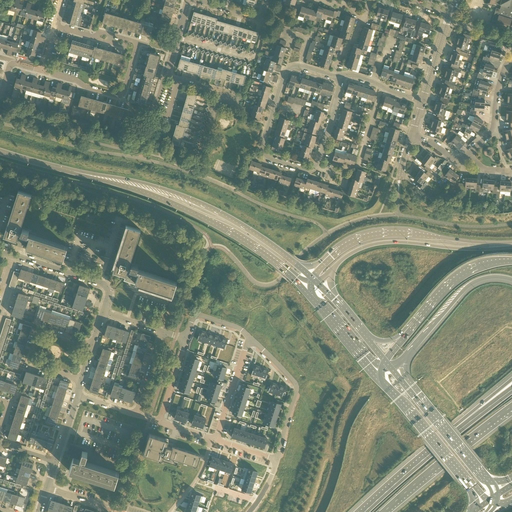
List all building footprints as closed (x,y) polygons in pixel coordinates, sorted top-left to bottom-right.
[(15,12),(18,0),(15,0),(15,3),(11,2),(9,10),(8,14),(14,16),(15,12)] [(22,7),(23,7),(23,5),(20,4),(20,0),(18,0),(15,12),(20,13),(21,13),(22,7)] [(511,0),(488,0),(487,4),(491,6),(491,4),(494,5),(495,4),(501,6),(500,9),(496,8),(491,23),(496,25),(497,22),(511,26),(511,0)] [(26,17),(30,4),(27,3),(26,8),(23,7),(22,7),(21,13),(20,13),(20,15),(26,17)] [(32,19),(34,10),(31,9),(32,4),(30,4),(26,17),(32,19)] [(37,20),(41,7),(39,6),(37,11),(34,10),(32,19),(37,20)] [(41,7),(37,20),(43,22),(46,14),(42,13),(44,8),(41,7)] [(304,18),(307,8),(301,7),(299,16),(304,18)] [(321,18),(324,9),(318,7),(317,12),(316,14),(316,16),(315,20),(320,22),(320,21),(321,18)] [(317,12),(312,10),(309,19),(315,21),(315,20),(316,16),(316,14),(317,12)] [(334,11),(334,12),(329,10),(326,19),(331,21),(333,17),(335,18),(337,12),(334,11)] [(354,24),(355,18),(351,17),(352,14),(346,12),(345,15),(346,16),(344,21),(354,24)] [(407,32),(411,19),(406,18),(402,30),(407,32)] [(79,27),(81,22),(69,19),(67,23),(79,27)] [(412,34),(411,37),(409,43),(412,43),(414,38),(416,31),(413,30),(416,21),(411,19),(407,32),(412,34)] [(352,29),(354,24),(344,21),(343,26),(352,29)] [(350,34),(352,29),(343,26),(341,31),(350,34)] [(365,28),(364,27),(362,33),(371,36),(373,30),(370,29),(365,28)] [(41,36),(42,33),(34,30),(32,36),(45,40),(46,38),(41,36)] [(349,39),(350,34),(341,31),(339,37),(344,38),(349,39)] [(370,41),(371,36),(362,33),(361,38),(370,41)] [(467,45),(469,39),(470,39),(471,36),(463,34),(465,35),(464,37),(458,36),(457,41),(466,44),(465,44),(467,45)] [(45,42),(45,40),(32,36),(30,42),(38,44),(39,41),(45,42)] [(332,41),(341,44),(343,39),(333,36),(332,41)] [(368,46),(370,41),(361,38),(359,43),(368,46)] [(9,56),(13,42),(7,40),(5,49),(8,50),(7,55),(9,56)] [(339,50),(341,44),(332,41),(330,46),(335,48),(339,50)] [(465,44),(466,44),(457,41),(455,47),(460,48),(459,51),(462,52),(468,54),(469,50),(467,49),(468,45),(467,45),(465,44)] [(21,46),(18,45),(19,44),(13,42),(9,56),(11,56),(13,51),(19,53),(21,46)] [(37,48),(38,44),(30,42),(29,48),(42,52),(43,49),(37,48)] [(285,48),(285,45),(279,43),(279,46),(277,45),(275,51),(284,54),(286,48),(285,48)] [(367,51),(368,46),(359,43),(358,48),(357,48),(362,50),(367,51)] [(490,43),(489,46),(487,52),(491,53),(500,56),(502,50),(495,48),(496,45),(490,43)] [(330,46),(326,45),(324,50),(333,53),(335,48),(330,46)] [(425,48),(424,47),(418,45),(416,45),(415,50),(424,53),(425,48)] [(358,48),(353,46),(351,52),(360,55),(362,50),(357,48),(358,48)] [(96,58),(99,48),(94,47),(92,57),(91,59),(91,60),(94,62),(95,58),(96,58)] [(41,54),(42,52),(29,48),(27,54),(30,55),(29,58),(34,59),(36,53),(41,54)] [(332,58),(333,53),(324,50),(322,55),(332,58)] [(468,54),(462,52),(459,51),(459,54),(451,52),(450,57),(458,60),(460,55),(467,57),(468,54)] [(359,60),(360,55),(351,52),(350,57),(359,60)] [(123,55),(116,53),(113,63),(118,65),(117,68),(120,69),(123,55)] [(498,61),(500,56),(491,53),(489,58),(483,56),(482,60),(488,61),(489,58),(498,61)] [(330,63),(332,58),(322,55),(321,60),(330,63)] [(420,64),(422,58),(413,55),(411,61),(413,61),(419,63),(420,64)] [(281,64),(283,59),(274,56),(272,61),(275,62),(281,64)] [(357,65),(359,60),(350,57),(348,62),(357,65)] [(453,64),(452,67),(456,68),(458,69),(461,61),(458,60),(450,57),(448,62),(453,64)] [(272,61),(266,59),(265,64),(276,68),(277,65),(275,65),(275,62),(272,61)] [(328,69),(330,63),(321,60),(319,66),(322,67),(322,68),(324,69),(324,67),(328,69)] [(488,64),(488,61),(482,60),(481,63),(480,68),(481,68),(493,72),(494,66),(488,64)] [(356,70),(357,65),(348,62),(346,67),(350,69),(350,70),(352,71),(353,69),(356,70)] [(275,71),(276,68),(265,64),(263,70),(272,72),(273,70),(275,71)] [(223,69),(222,69),(223,68),(218,67),(217,70),(215,79),(219,81),(220,79),(223,69)] [(446,68),(445,74),(453,76),(457,77),(458,73),(460,73),(461,70),(458,69),(456,68),(452,67),(451,70),(446,68)] [(386,79),(389,70),(383,68),(380,77),(386,79)] [(491,77),(493,72),(481,68),(479,73),(478,73),(477,76),(483,78),(485,75),(491,77)] [(271,75),(272,72),(263,70),(261,75),(273,78),(274,76),(271,75)] [(393,72),(394,73),(394,71),(389,70),(386,79),(391,80),(391,81),(393,72)] [(398,74),(394,73),(393,72),(391,81),(391,80),(390,82),(396,83),(398,74)] [(20,89),(24,75),(22,74),(20,80),(17,79),(14,87),(20,89)] [(401,85),(404,76),(398,74),(396,83),(401,85)] [(448,81),(447,84),(454,86),(455,83),(452,82),(453,76),(445,74),(443,79),(448,81)] [(26,92),(26,90),(29,82),(25,81),(26,76),(24,75),(20,89),(25,90),(24,92),(26,92)] [(144,75),(142,75),(141,79),(153,83),(154,78),(144,75)] [(272,81),(273,78),(261,75),(260,80),(269,83),(270,80),(272,81)] [(294,86),(297,77),(292,75),(290,79),(289,79),(288,81),(290,81),(289,84),(294,86)] [(414,85),(416,77),(414,76),(414,79),(409,77),(406,86),(411,88),(412,84),(414,85)] [(482,81),(483,78),(477,76),(476,79),(474,85),(475,85),(487,89),(489,83),(482,81)] [(32,92),(36,78),(34,78),(32,83),(29,82),(26,90),(32,92)] [(38,94),(40,85),(37,84),(38,79),(36,78),(32,92),(38,94)] [(44,95),(48,82),(45,81),(44,86),(40,85),(38,94),(44,95)] [(52,89),(49,88),(50,83),(48,82),(44,95),(50,97),(50,95),(52,89)] [(326,93),(329,84),(323,82),(322,85),(323,85),(321,92),(326,93)] [(56,97),(60,83),(58,83),(56,88),(53,87),(52,89),(50,95),(50,97),(49,99),(55,101),(56,97)] [(60,83),(56,97),(62,98),(65,90),(61,89),(63,84),(60,83)] [(351,94),(354,85),(349,83),(348,87),(346,87),(346,89),(347,89),(346,92),(351,94)] [(329,84),(326,93),(333,95),(334,90),(333,90),(334,86),(329,84)] [(453,90),(454,86),(447,84),(446,87),(441,85),(439,90),(448,93),(449,89),(453,90)] [(356,96),(359,86),(354,85),(351,94),(356,96)] [(486,94),(487,89),(475,85),(473,90),(472,95),(478,96),(479,92),(486,94)] [(74,93),(71,92),(72,87),(70,86),(68,91),(65,90),(62,98),(68,100),(69,97),(72,98),(74,93)] [(362,97),(365,88),(359,86),(356,96),(362,97)] [(367,99),(370,90),(365,88),(362,97),(367,99)] [(377,96),(374,95),(375,91),(370,90),(367,99),(372,100),(372,101),(375,102),(377,96)] [(443,97),(442,100),(448,102),(449,99),(446,98),(448,93),(439,90),(438,96),(443,97)] [(478,99),(478,96),(472,95),(471,99),(471,104),(475,105),(484,106),(485,100),(478,99)] [(146,104),(148,100),(135,96),(134,101),(136,101),(136,104),(143,107),(144,104),(146,104)] [(388,107),(391,98),(386,96),(384,100),(382,100),(380,106),(383,106),(383,105),(388,107)] [(395,102),(396,102),(396,100),(391,98),(388,107),(393,109),(395,102)] [(96,111),(99,101),(95,100),(92,110),(91,113),(95,114),(96,111)] [(447,105),(448,102),(442,100),(441,103),(436,101),(434,107),(443,110),(445,104),(447,105)] [(401,103),(396,102),(395,102),(393,109),(392,111),(398,113),(401,103)] [(401,103),(398,113),(403,114),(404,111),(405,112),(406,110),(405,109),(406,105),(401,103)] [(484,111),(484,106),(475,105),(474,110),(471,109),(470,112),(476,114),(477,111),(484,111)] [(439,117),(441,118),(445,119),(446,116),(445,116),(447,111),(443,110),(434,107),(432,112),(438,114),(437,117),(439,117)] [(132,114),(128,113),(129,110),(125,109),(121,121),(129,124),(132,114)] [(341,115),(353,119),(354,117),(351,116),(352,112),(343,109),(341,115)] [(259,118),(261,113),(253,110),(251,116),(251,118),(260,121),(261,118),(259,118)] [(314,116),(324,119),(324,116),(323,115),(324,113),(316,110),(314,116)] [(475,117),(476,114),(470,112),(469,115),(470,116),(467,119),(469,120),(481,126),(483,121),(475,117)] [(353,122),(353,119),(341,115),(339,121),(349,124),(349,121),(353,122)] [(323,121),(324,119),(314,116),(313,120),(308,119),(308,120),(320,124),(320,123),(321,123),(322,120),(323,121)] [(445,119),(441,118),(439,117),(438,120),(433,119),(431,124),(440,127),(441,122),(444,123),(445,119)] [(291,128),(293,122),(280,118),(278,124),(291,128)] [(318,129),(320,124),(308,120),(307,122),(310,123),(309,126),(318,129)] [(478,131),(481,126),(469,120),(466,125),(462,123),(461,126),(466,129),(470,131),(472,128),(478,131)] [(347,128),(349,124),(339,121),(337,127),(350,131),(350,129),(347,128)] [(290,130),(291,128),(278,124),(276,130),(286,133),(287,129),(290,130)] [(440,127),(431,124),(429,129),(441,133),(442,128),(440,127)] [(308,129),(305,128),(304,131),(317,135),(318,129),(309,126),(308,129)] [(350,132),(350,131),(337,127),(336,130),(335,130),(334,132),(344,135),(345,130),(350,132)] [(398,130),(392,128),(390,128),(389,133),(398,136),(400,130),(398,130)] [(286,133),(276,130),(274,136),(277,137),(285,139),(287,140),(288,137),(285,136),(286,133)] [(462,136),(464,134),(459,131),(457,134),(455,132),(451,137),(454,138),(450,143),(455,146),(462,136)] [(342,141),(344,135),(334,132),(333,135),(334,135),(334,138),(342,141)] [(305,140),(315,143),(317,137),(304,133),(303,136),(302,139),(305,140)] [(396,141),(398,136),(389,133),(387,138),(396,141)] [(468,145),(465,142),(467,140),(462,136),(455,146),(459,150),(463,145),(466,147),(468,145)] [(395,146),(396,141),(387,138),(386,143),(395,146)] [(305,140),(304,143),(301,143),(300,145),(302,146),(303,146),(311,148),(311,149),(313,149),(315,143),(305,140)] [(282,150),(283,144),(275,142),(273,147),(272,146),(271,149),(280,152),(281,150),(282,150)] [(393,151),(395,146),(386,143),(384,148),(393,151)] [(392,156),(393,151),(384,148),(382,153),(392,156)] [(308,159),(309,153),(301,151),(299,156),(300,156),(299,159),(308,162),(309,159),(309,158),(309,159),(308,159)] [(390,162),(392,156),(382,153),(381,158),(381,159),(389,161),(390,162)] [(424,158),(432,164),(436,159),(428,153),(424,158)] [(340,154),(337,163),(340,164),(340,163),(343,164),(344,161),(346,155),(345,155),(340,154)] [(354,164),(357,156),(351,154),(348,164),(351,165),(351,163),(354,164)] [(381,159),(381,158),(380,158),(378,163),(387,166),(389,161),(381,159)] [(429,168),(432,164),(424,158),(421,162),(426,166),(424,169),(427,171),(429,173),(432,170),(429,168)] [(254,171),(257,161),(254,160),(254,162),(251,161),(249,169),(254,171)] [(386,172),(387,166),(378,163),(376,169),(379,170),(379,171),(381,172),(382,170),(386,172)] [(264,176),(267,167),(264,166),(264,167),(261,166),(259,172),(258,175),(264,176)] [(274,179),(277,170),(274,169),(274,170),(271,170),(269,178),(274,179)] [(448,180),(454,173),(450,169),(446,174),(444,172),(443,173),(440,177),(443,180),(445,177),(448,180)] [(281,175),(282,173),(279,172),(279,171),(277,170),(274,179),(279,181),(281,175)] [(429,173),(427,171),(426,174),(421,170),(418,174),(425,180),(428,177),(431,178),(433,175),(429,173)] [(454,173),(448,180),(453,184),(459,176),(454,173)] [(360,182),(362,183),(364,177),(354,174),(354,177),(355,177),(354,180),(360,182)] [(422,184),(425,180),(418,174),(414,179),(419,183),(417,185),(422,189),(425,186),(422,184)] [(283,185),(286,175),(284,175),(284,176),(281,175),(279,181),(278,183),(283,185)] [(299,188),(302,178),(300,177),(299,179),(296,178),(294,186),(299,188)] [(310,189),(313,179),(311,178),(310,180),(307,179),(307,181),(305,187),(310,189)] [(470,188),(471,179),(466,178),(465,184),(462,184),(461,190),(465,191),(466,188),(470,188)] [(359,187),(360,182),(354,180),(352,179),(351,182),(350,182),(349,184),(359,187)] [(479,192),(479,185),(476,185),(477,179),(471,179),(470,188),(475,189),(475,192),(479,192)] [(488,190),(489,180),(483,180),(482,186),(479,185),(479,192),(483,192),(483,189),(488,190)] [(496,194),(497,187),(494,187),(494,181),(489,180),(488,190),(492,190),(492,193),(496,194)] [(320,192),(323,182),(321,181),(321,183),(318,182),(315,190),(320,192)] [(505,191),(506,182),(500,181),(500,187),(497,187),(496,194),(500,194),(500,191),(505,191)] [(357,192),(359,187),(349,184),(348,186),(350,187),(349,190),(357,192)] [(330,197),(333,188),(331,187),(330,188),(328,187),(327,187),(326,193),(325,193),(325,196),(330,197)] [(29,240),(28,240),(26,248),(63,260),(67,247),(28,234),(29,231),(22,229),(22,230),(20,229),(31,195),(18,190),(4,236),(17,240),(17,239),(18,236),(29,240)] [(344,191),(341,190),(341,192),(338,191),(335,199),(341,201),(343,194),(344,191)] [(115,261),(111,272),(112,271),(126,275),(136,278),(135,284),(132,283),(132,284),(173,297),(173,296),(172,296),(176,282),(137,269),(138,266),(131,264),(130,267),(128,267),(139,234),(138,233),(139,230),(140,230),(141,230),(126,225),(127,224),(126,224),(115,261)] [(24,280),(27,272),(21,270),(20,273),(18,278),(24,280)] [(30,282),(33,273),(27,272),(24,280),(30,282)] [(37,284),(39,275),(33,273),(30,282),(37,284)] [(43,286),(45,277),(39,275),(37,284),(43,286)] [(49,288),(52,279),(45,277),(43,286),(49,288)] [(55,290),(58,281),(52,279),(49,288),(55,290)] [(58,281),(55,290),(61,292),(64,283),(58,281)] [(42,320),(45,311),(39,309),(36,318),(42,320)] [(48,322),(51,313),(45,311),(42,320),(48,322)] [(54,324),(57,315),(58,313),(52,311),(51,313),(48,322),(54,324)] [(60,326),(63,317),(57,315),(54,324),(60,326)] [(66,328),(69,319),(63,317),(60,326),(66,328)] [(72,330),(75,321),(69,319),(66,328),(72,330)] [(32,327),(31,326),(32,323),(25,321),(24,324),(20,323),(18,329),(30,333),(32,327)] [(81,323),(75,321),(72,330),(79,332),(81,323)] [(198,326),(195,336),(202,339),(205,328),(198,326)] [(205,328),(202,339),(209,341),(210,338),(212,330),(205,328)] [(28,339),(30,333),(18,329),(16,335),(28,339)] [(210,338),(209,341),(215,343),(218,332),(212,330),(210,338)] [(218,332),(215,343),(223,345),(226,335),(218,332)] [(140,340),(148,343),(150,336),(142,334),(140,340)] [(28,339),(16,335),(14,341),(17,342),(26,345),(28,339)] [(146,349),(148,343),(140,340),(138,346),(146,349)] [(15,348),(24,351),(26,345),(17,342),(15,348)] [(136,352),(145,355),(146,349),(138,346),(136,352)] [(22,357),(24,351),(15,348),(13,354),(22,357)] [(101,355),(109,358),(111,352),(103,349),(101,355)] [(143,361),(145,355),(136,352),(134,358),(143,361)] [(11,360),(20,363),(22,357),(13,354),(11,360)] [(188,354),(186,360),(195,363),(197,357),(188,354)] [(108,364),(109,358),(101,355),(99,361),(108,364)] [(132,364),(141,367),(143,361),(134,358),(132,364)] [(18,369),(20,363),(11,360),(9,366),(18,369)] [(186,360),(184,365),(194,369),(195,363),(186,360)] [(106,370),(108,364),(99,361),(97,367),(106,370)] [(215,362),(213,368),(223,371),(225,365),(215,362)] [(139,373),(141,367),(132,364),(130,370),(139,373)] [(184,365),(182,371),(192,374),(194,369),(184,365)] [(252,375),(259,377),(262,368),(255,366),(252,375)] [(104,376),(106,370),(97,367),(95,373),(104,376)] [(213,368),(211,375),(222,378),(223,371),(213,368)] [(262,368),(259,377),(266,379),(269,370),(262,368)] [(139,373),(130,370),(128,369),(126,375),(137,379),(139,373)] [(182,371),(181,377),(190,380),(192,374),(182,371)] [(107,377),(104,376),(95,373),(93,379),(102,382),(105,383),(107,377)] [(181,377),(179,382),(186,385),(189,385),(190,380),(181,377)] [(8,392),(11,384),(12,381),(6,379),(5,382),(2,391),(8,392)] [(100,388),(102,382),(93,379),(91,385),(100,388)] [(210,379),(208,385),(209,386),(218,388),(220,382),(210,379)] [(58,386),(67,389),(69,383),(60,380),(59,383),(53,381),(52,384),(58,386)] [(179,382),(177,389),(187,392),(189,385),(186,385),(179,382)] [(276,395),(279,385),(272,383),(270,388),(270,390),(269,392),(276,395)] [(11,384),(8,392),(15,394),(17,386),(11,384)] [(98,394),(100,388),(91,385),(89,392),(98,394)] [(208,385),(206,391),(210,392),(216,394),(218,388),(209,386),(208,385)] [(283,395),(284,392),(285,388),(279,385),(276,395),(282,397),(283,395)] [(65,395),(67,389),(58,386),(57,393),(65,395)] [(239,391),(248,394),(250,389),(241,386),(239,391)] [(206,391),(204,397),(214,400),(216,394),(210,392),(206,391)] [(238,397),(247,400),(248,394),(239,391),(238,397)] [(57,393),(55,399),(63,401),(65,395),(57,393)] [(19,402),(28,405),(30,399),(30,398),(21,396),(19,402)] [(245,405),(247,400),(238,397),(236,402),(245,405)] [(61,407),(63,401),(55,399),(53,405),(61,407)] [(304,399),(302,405),(311,408),(313,402),(304,399)] [(272,401),(270,407),(279,410),(281,404),(272,401)] [(26,411),(28,405),(19,402),(17,408),(26,411)] [(236,402),(234,408),(243,411),(245,405),(236,402)] [(61,407),(53,405),(51,411),(59,413),(61,407)] [(302,405),(300,410),(310,413),(311,408),(302,405)] [(173,407),(170,417),(176,419),(179,409),(173,407)] [(279,410),(270,407),(268,412),(277,415),(279,410)] [(24,417),(26,411),(17,408),(15,414),(24,417)] [(241,416),(243,411),(234,408),(232,413),(241,416)] [(179,409),(176,419),(182,421),(185,411),(179,409)] [(300,410),(299,415),(308,418),(310,413),(300,410)] [(57,419),(59,413),(51,411),(49,417),(57,419)] [(190,412),(187,422),(192,424),(196,414),(190,412)] [(276,421),(277,416),(268,413),(266,418),(276,421)] [(26,417),(24,417),(15,414),(13,420),(24,423),(26,417)] [(196,414),(192,424),(199,426),(202,416),(196,414)] [(299,415),(297,420),(306,423),(308,418),(299,415)] [(57,419),(49,417),(47,422),(47,423),(55,426),(57,419)] [(276,421),(266,418),(265,424),(274,427),(276,421)] [(24,423),(13,420),(12,426),(20,429),(23,430),(25,424),(24,423)] [(297,420),(295,425),(305,428),(306,423),(297,420)] [(20,429),(12,426),(10,432),(18,435),(20,429)] [(231,437),(237,439),(240,430),(234,428),(232,435),(231,437)] [(240,430),(237,439),(243,441),(245,432),(240,430)] [(16,441),(18,435),(10,432),(8,438),(16,441)] [(243,441),(248,443),(251,433),(245,432),(243,441)] [(256,435),(251,433),(248,443),(253,444),(256,435)] [(169,440),(168,440),(149,434),(143,454),(162,460),(164,456),(169,457),(168,458),(193,466),(197,467),(201,456),(173,447),(173,444),(168,443),(169,440)] [(253,444),(259,446),(262,437),(256,435),(253,444)] [(35,439),(34,444),(40,446),(42,439),(36,437),(35,439)] [(259,446),(264,448),(266,442),(267,439),(262,437),(259,446)] [(42,439),(40,446),(46,448),(48,443),(48,441),(42,439)] [(86,450),(80,448),(77,457),(70,455),(69,457),(73,458),(69,471),(114,485),(118,472),(118,473),(114,472),(114,471),(81,461),(82,459),(85,460),(87,453),(86,452),(86,450)] [(212,457),(210,466),(215,468),(218,459),(212,457)] [(218,459),(215,468),(220,470),(223,460),(218,459)] [(22,465),(32,469),(34,464),(23,460),(23,461),(22,465)] [(223,460),(220,470),(225,471),(228,462),(223,460)] [(228,462),(225,471),(231,473),(233,464),(228,462)] [(246,468),(245,474),(256,477),(256,475),(257,472),(246,468)] [(245,474),(243,479),(245,480),(245,479),(254,482),(255,479),(256,478),(256,477),(245,474)] [(282,475),(280,481),(289,485),(291,480),(282,475)] [(241,478),(239,483),(243,484),(243,485),(252,487),(253,487),(253,486),(254,482),(245,479),(245,480),(243,479),(241,478)] [(280,481),(278,485),(286,489),(289,485),(280,481)] [(243,485),(242,490),(251,493),(252,489),(252,488),(252,487),(243,485)] [(278,485),(275,490),(284,494),(286,489),(278,485)] [(275,490),(273,495),(282,499),(284,494),(275,490)] [(7,492),(4,501),(10,503),(13,494),(7,492)] [(190,498),(199,501),(201,502),(203,497),(192,493),(191,493),(191,494),(190,496),(190,498)] [(13,494),(10,503),(16,505),(19,496),(13,494)] [(25,498),(19,496),(16,505),(22,507),(25,498)] [(189,500),(188,503),(197,506),(199,501),(190,498),(190,499),(189,500)] [(187,508),(186,509),(196,511),(197,511),(199,507),(197,506),(188,503),(187,507),(187,508)] [(221,508),(230,511),(231,511),(231,509),(232,506),(223,503),(221,508)]
